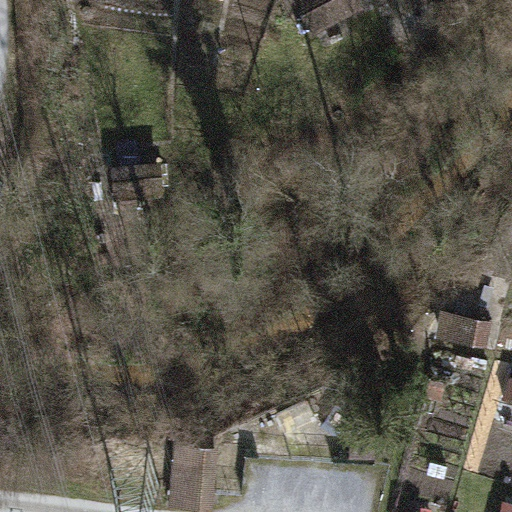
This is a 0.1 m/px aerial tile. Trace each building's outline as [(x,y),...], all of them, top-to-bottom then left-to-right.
[(310,0),(327,31),(384,0),(383,0),(310,0)] [(476,412),(453,406),(450,419),(473,425),(476,412)] [(386,421),(346,413),(341,438),(381,446),(386,421)] [(229,449),(181,444),(175,500),(223,505),(229,449)] [(454,468),(441,465),(437,480),(450,484),(454,468)]
